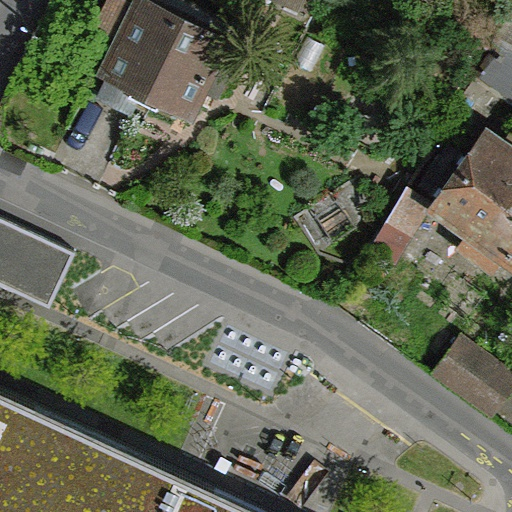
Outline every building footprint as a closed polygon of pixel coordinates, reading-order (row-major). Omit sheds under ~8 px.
[(231,45),(142,4),(98,100),(187,141),(231,45)] [(511,152),(486,133),(413,230),(507,301),(511,294),(511,152)] [(0,269),(58,295),(83,241),(0,203),(0,269)] [(444,364),(489,401),(511,373),(511,361),(473,330),(444,364)] [(0,511),(251,511),(0,395),(0,511)]
